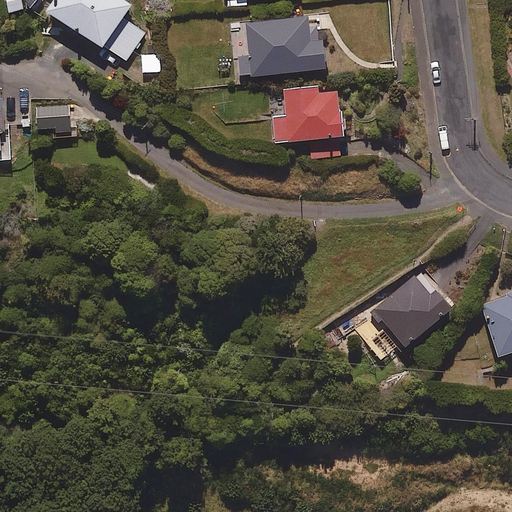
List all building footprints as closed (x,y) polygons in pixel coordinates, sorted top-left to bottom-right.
[(25,7),(23,0),(5,0),(8,12),(25,7)] [(129,0),(53,0),(47,9),(104,48),(108,42),(129,56),(145,32),(123,18),(133,3),(129,0)] [(306,15),(243,23),(247,55),(235,56),(238,75),(248,74),(248,78),(325,68),(322,39),(319,39),(317,24),(308,26),(306,15)] [(315,87),(283,90),(285,115),(271,116),(274,142),(345,135),(342,107),(338,108),(336,91),(316,93),(315,87)] [(6,96),(0,96),(0,158),(12,157),(6,96)] [(71,104),(38,108),(40,128),(56,126),(57,131),(74,130),(71,104)] [(429,294),(414,275),(372,308),(403,347),(452,309),(436,289),(429,294)] [(511,289),(505,292),(506,296),(480,304),(497,355),(511,350),(511,289)]
